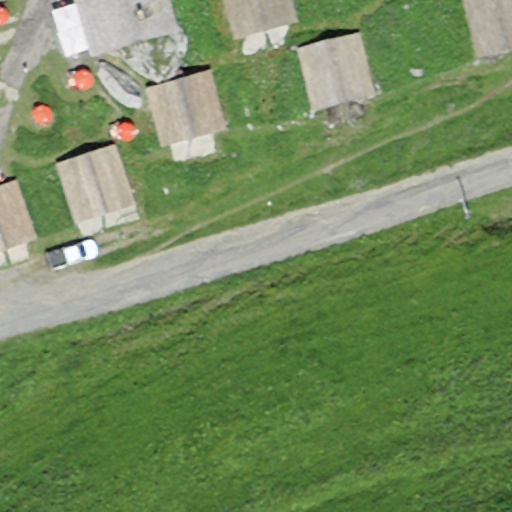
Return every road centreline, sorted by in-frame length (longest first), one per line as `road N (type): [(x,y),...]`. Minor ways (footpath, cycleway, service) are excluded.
road 1 (track): [(511,158),(0,306)]
road 2 (track): [(48,20),(0,139)]
